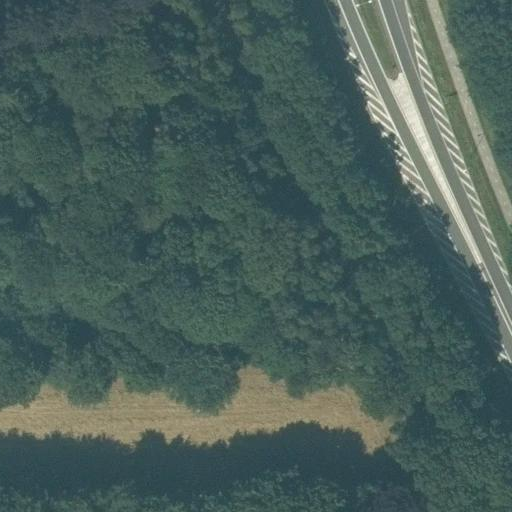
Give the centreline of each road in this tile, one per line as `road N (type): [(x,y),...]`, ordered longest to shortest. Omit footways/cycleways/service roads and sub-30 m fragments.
road 1 (unclassified): [(493,511),(269,132),(214,0)]
road 2 (primary): [(345,0),(450,199)]
road 3 (primary): [(450,199),(386,0)]
road 4 (primary): [(511,330),(450,199)]
